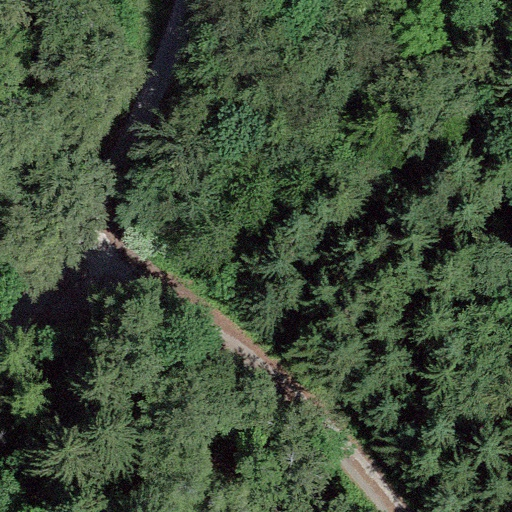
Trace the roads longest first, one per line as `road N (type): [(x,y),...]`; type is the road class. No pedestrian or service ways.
road 1 (track): [(71,249),(234,347),(301,404),(394,511)]
road 2 (track): [(192,0),(127,150),(0,351)]
